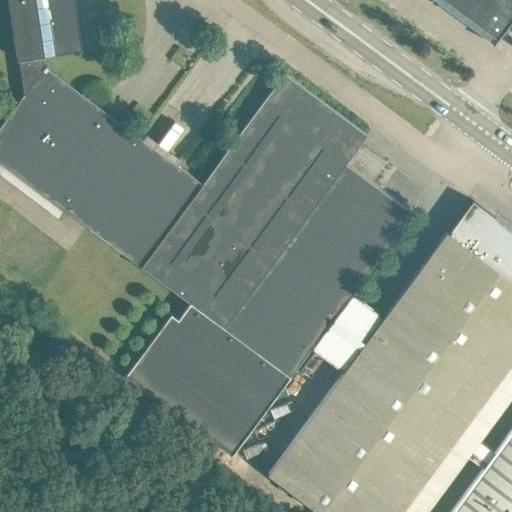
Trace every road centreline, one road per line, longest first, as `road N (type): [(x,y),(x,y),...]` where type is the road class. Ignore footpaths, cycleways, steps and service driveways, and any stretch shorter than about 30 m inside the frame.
road 1 (unclassified): [(466,173),(222,0)]
road 2 (primary): [(492,138),(307,0)]
